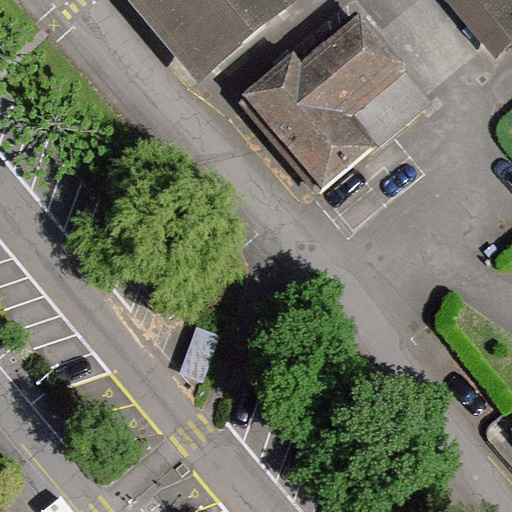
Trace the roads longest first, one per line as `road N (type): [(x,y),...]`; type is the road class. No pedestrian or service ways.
road 1 (unclassified): [(77,0),(500,511)]
road 2 (unclassified): [(0,387),(104,511)]
